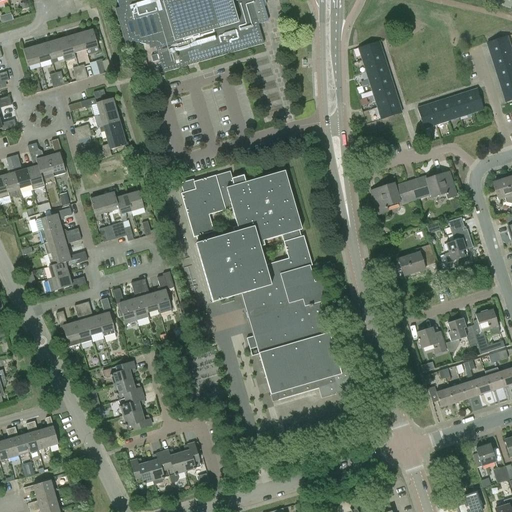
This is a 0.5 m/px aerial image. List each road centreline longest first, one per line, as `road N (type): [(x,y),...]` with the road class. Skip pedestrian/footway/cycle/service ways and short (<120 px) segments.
road 1 (residential): [(321,0),(325,122),(348,227)]
road 2 (residential): [(408,447),(348,227)]
road 3 (residential): [(348,227),(338,0)]
road 4 (residential): [(230,498),(408,447)]
road 5 (residential): [(100,285),(160,267),(152,242),(91,255)]
road 6 (residential): [(481,170),(451,147),(366,172)]
road 7 (residential): [(127,511),(71,402)]
road 8 (residential): [(481,170),(475,194),(505,287)]
